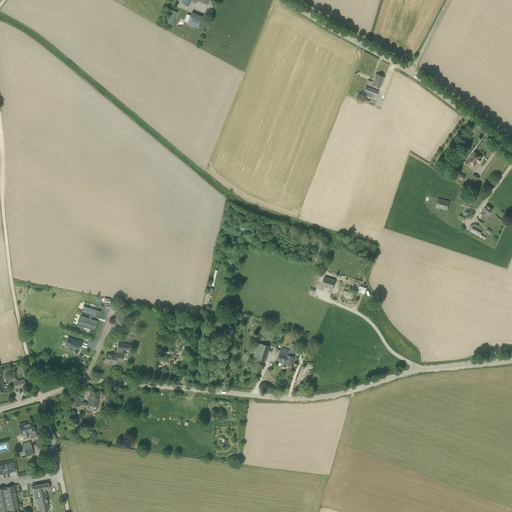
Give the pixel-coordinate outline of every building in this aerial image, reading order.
[(172,10),(168,23),(173,24),(177,11),(172,10)] [(203,17),(192,12),(187,24),(198,29),(203,17)] [(384,77),(376,74),(372,85),(380,88),(384,77)] [(362,94),(371,98),(372,95),(377,96),(378,92),(366,87),(362,94)] [(480,158),(481,157),(474,152),(470,157),(465,164),(469,166),(471,163),(475,166),(477,162),(478,163),(481,159),(480,158)] [(479,178),(473,175),(467,184),(472,188),(479,178)] [(435,207),(447,210),(450,201),(438,198),(435,207)] [(492,210),(486,205),(483,210),(480,213),(486,218),(489,215),(492,210)] [(470,232),(484,240),(486,237),(481,234),(481,233),(472,228),(470,232)] [(324,277),(322,286),(332,289),(335,280),(324,277)] [(352,287),(359,290),(358,292),(364,294),(366,288),(361,286),(362,281),(355,279),(352,287)] [(81,312),(90,314),(88,318),(83,317),(80,326),(94,330),(97,321),(91,319),(92,315),(96,316),(98,311),(83,306),(81,312)] [(131,313),(119,308),(113,321),(125,327),(131,313)] [(81,342),(69,339),(67,346),(79,350),(81,342)] [(122,361),(123,354),(123,350),(128,350),(129,344),(118,343),(117,353),(116,355),(105,354),(104,362),(116,364),(116,361),(122,361)] [(270,347),(258,343),(253,358),(265,362),(270,347)] [(291,343),(289,351),(289,350),(284,363),(291,365),(294,357),(293,357),(297,345),(291,343)] [(277,361),(284,363),(289,350),(282,348),(277,361)] [(13,382),(15,389),(20,387),(25,386),(24,379),(16,381),(16,380),(13,381),(13,382)] [(90,391),(88,405),(97,406),(99,392),(90,391)] [(79,407),(80,398),(71,397),(70,406),(79,407)] [(29,438),(27,432),(30,432),(32,438),(37,436),(35,430),(32,422),(26,424),(26,423),(19,425),(22,434),(23,439),(29,438)] [(30,441),(22,444),(26,457),(34,454),(30,441)] [(14,462),(6,464),(2,465),(0,464),(0,474),(4,473),(8,472),(15,471),(14,462)] [(37,499),(40,511),(48,509),(46,497),(47,497),(45,489),(48,488),(47,483),(31,487),(32,491),(33,491),(34,500),(37,499)] [(0,509),(0,511),(1,511),(18,509),(14,486),(0,488),(0,509)]
